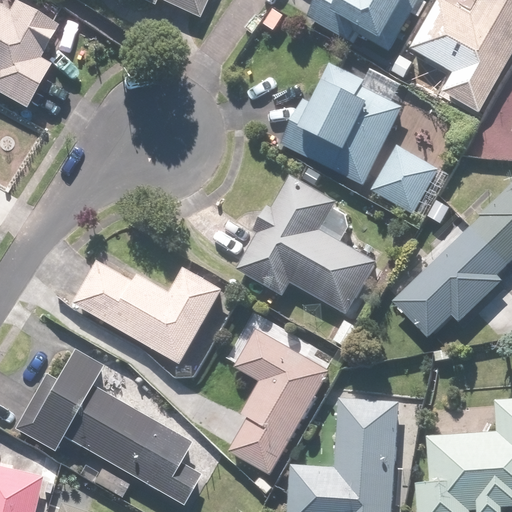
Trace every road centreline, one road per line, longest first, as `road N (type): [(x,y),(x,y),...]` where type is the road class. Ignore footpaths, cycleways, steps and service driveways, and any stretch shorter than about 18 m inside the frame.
road 1 (residential): [(0,301),(76,184),(154,130)]
road 2 (unknown): [(154,130),(248,0)]
